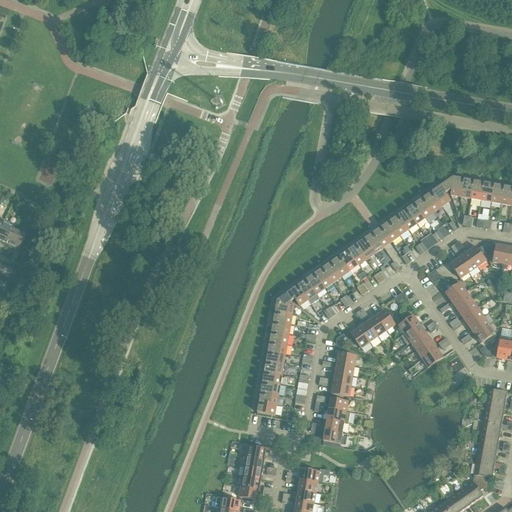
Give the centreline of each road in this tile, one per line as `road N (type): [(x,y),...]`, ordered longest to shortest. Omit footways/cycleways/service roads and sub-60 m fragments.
road 1 (secondary): [(0,497),(141,122)]
road 2 (residential): [(407,275),(327,330),(307,432),(288,454),(271,511)]
road 3 (tertiary): [(228,66),(418,97)]
road 4 (residential): [(511,377),(477,370),(407,275)]
